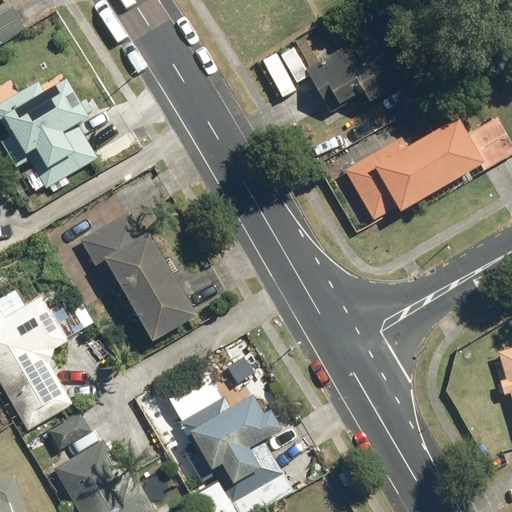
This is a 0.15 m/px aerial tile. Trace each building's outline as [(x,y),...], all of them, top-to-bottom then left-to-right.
[(0,15),(0,43),(1,45),(30,28),(17,5),(0,15)] [(344,47),(306,70),(335,118),(370,98),(374,104),(435,68),(406,20),(348,55),(344,47)] [(43,81),(0,105),(0,111),(14,137),(6,142),(20,167),(35,159),(51,187),(102,158),(83,124),(98,116),(76,77),(49,92),(43,81)] [(350,169),(379,219),(406,204),(409,209),(486,166),(489,170),(511,156),(511,134),(502,116),(476,130),(468,116),(412,147),(406,137),(350,169)] [(134,211),(85,239),(109,281),(123,274),(161,340),(206,315),(157,230),(148,235),(134,211)] [(0,309),(0,375),(32,430),(78,404),(55,364),(59,349),(73,340),(71,337),(97,322),(85,300),(58,315),(46,295),(29,305),(20,289),(0,299),(0,301),(3,307),(0,309)] [(511,348),(503,351),(511,378),(504,380),(508,394),(511,393),(511,348)] [(160,387),(139,398),(149,417),(170,406),(160,387)] [(230,397),(184,422),(214,476),(220,473),(235,502),(288,473),(275,448),(296,437),(280,408),(273,412),(262,392),(235,407),(230,397)] [(54,430),(65,449),(96,432),(85,412),(54,430)] [(108,440),(59,468),(84,511),(148,511),(148,510),(157,504),(138,471),(129,476),(108,440)] [(0,511),(33,511),(20,475),(0,481),(0,511)]
